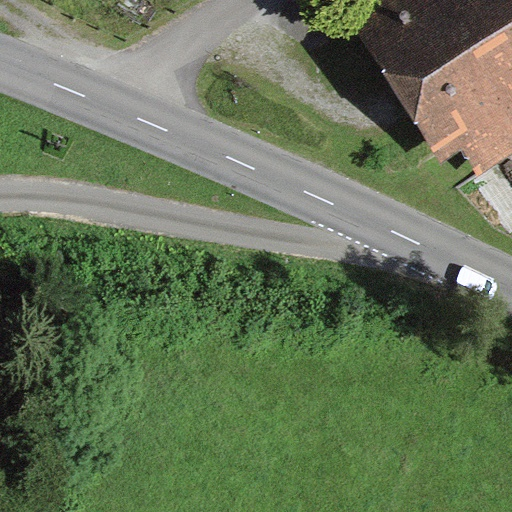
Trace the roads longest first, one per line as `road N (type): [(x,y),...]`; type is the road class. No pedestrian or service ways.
road 1 (tertiary): [(0,63),(511,288)]
road 2 (track): [(0,200),(66,199),(313,240),(389,230)]
